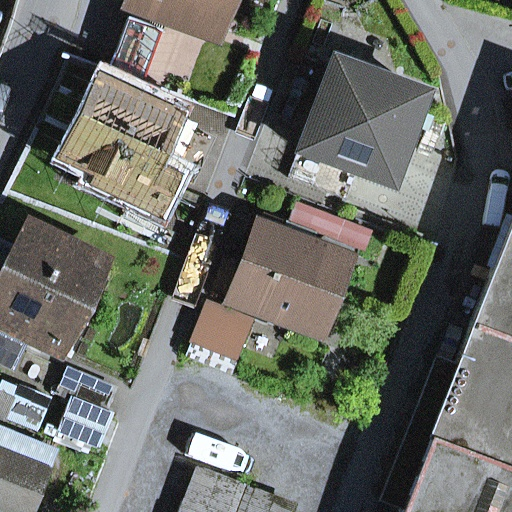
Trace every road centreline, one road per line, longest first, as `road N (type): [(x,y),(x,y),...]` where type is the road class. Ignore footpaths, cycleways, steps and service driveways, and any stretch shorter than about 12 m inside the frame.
road 1 (residential): [(419,0),(476,93),(480,179),(349,511)]
road 2 (residential): [(297,0),(115,511)]
road 3 (tertiary): [(0,122),(46,0)]
